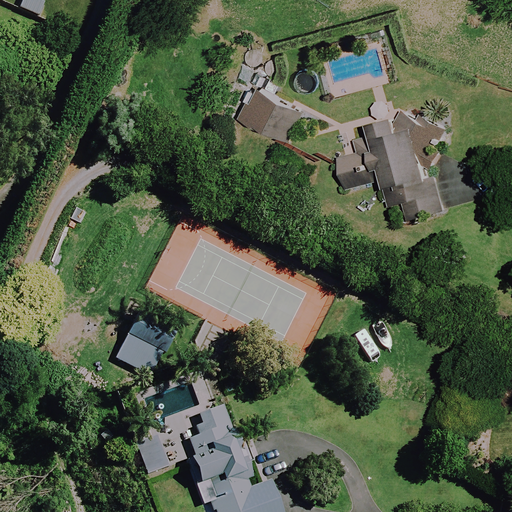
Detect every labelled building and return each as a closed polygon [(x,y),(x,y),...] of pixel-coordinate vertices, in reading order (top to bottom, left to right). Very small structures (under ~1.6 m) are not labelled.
[(264,65),(261,49),(245,52),(248,68),(264,65)] [(313,78),(297,73),(292,91),(307,96),(313,78)] [(305,112),(255,88),(241,118),(291,141),(305,112)] [(363,152),(341,157),(349,192),(384,184),(387,194),(402,191),(410,225),(443,217),(433,170),(443,168),(441,158),(449,143),(445,125),(407,111),(403,124),(375,131),(378,141),(371,143),(361,137),(355,147),(363,152)] [(175,334),(139,314),(114,359),(150,379),(175,334)] [(183,456),(188,470),(202,507),(211,504),(213,511),(281,511),(270,481),(250,488),(233,444),(235,443),(222,407),(197,417),(204,434),(193,439),(197,450),(183,456)] [(167,470),(152,429),(128,437),(143,478),(167,470)]
